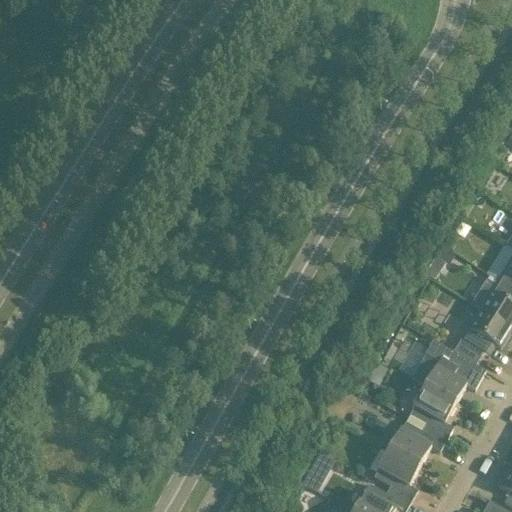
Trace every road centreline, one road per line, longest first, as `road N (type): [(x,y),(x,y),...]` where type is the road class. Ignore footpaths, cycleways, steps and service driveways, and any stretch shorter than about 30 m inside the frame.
road 1 (tertiary): [(165,511),(437,48),(455,0)]
road 2 (tertiary): [(0,290),(185,0)]
road 3 (residential): [(445,511),(511,395)]
